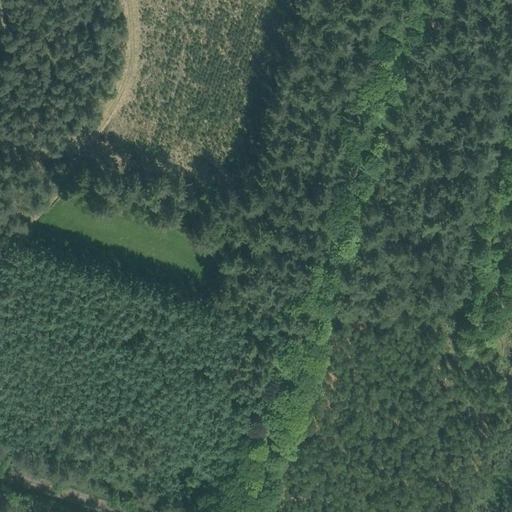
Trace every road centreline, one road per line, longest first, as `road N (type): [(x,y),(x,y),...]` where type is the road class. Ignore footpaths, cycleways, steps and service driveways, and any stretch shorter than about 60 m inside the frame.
road 1 (track): [(405,0),(252,511)]
road 2 (track): [(115,511),(0,473)]
